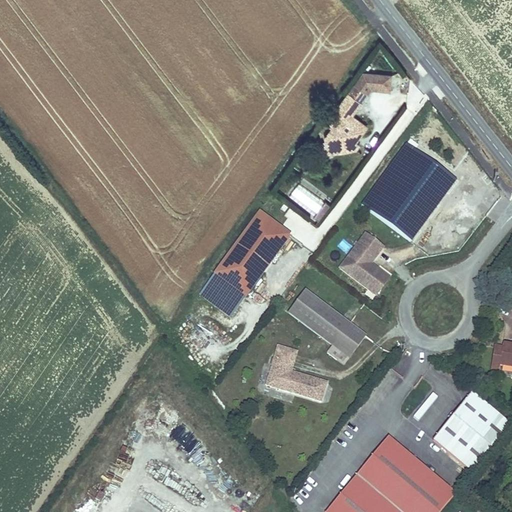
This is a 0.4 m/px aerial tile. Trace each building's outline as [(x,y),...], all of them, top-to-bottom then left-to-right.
[(393,74),(364,72),(355,84),(367,93),(370,88),(391,90),(393,74)] [(355,84),(348,94),(360,103),(367,93),(355,84)] [(361,135),(368,125),(352,114),(360,103),(348,94),(346,93),(325,123),(331,128),(324,138),(327,156),(357,150),(361,144),(355,139),(359,133),(361,135)] [(406,144),(361,204),(411,240),(456,180),(406,144)] [(319,219),(330,203),(326,200),(315,216),(319,219)] [(259,212),(199,294),(230,317),(290,235),(259,212)] [(364,233),(338,269),(376,296),(390,276),(372,264),(384,247),(364,233)] [(366,338),(306,292),(289,315),(350,360),(366,338)] [(511,344),(502,344),(502,348),(493,347),(492,357),(500,357),(500,364),(511,365),(511,344)] [(279,348),(267,386),(321,403),(327,384),(299,376),(298,378),(293,377),(293,374),(291,374),(291,373),(297,354),(279,348)] [(500,364),(500,357),(492,357),(491,374),(499,375),(500,364)] [(378,385),(386,390),(397,374),(389,369),(378,385)] [(509,426),(470,394),(431,441),(470,473),(509,426)] [(437,511),(453,493),(386,437),(322,511),(437,511)]
